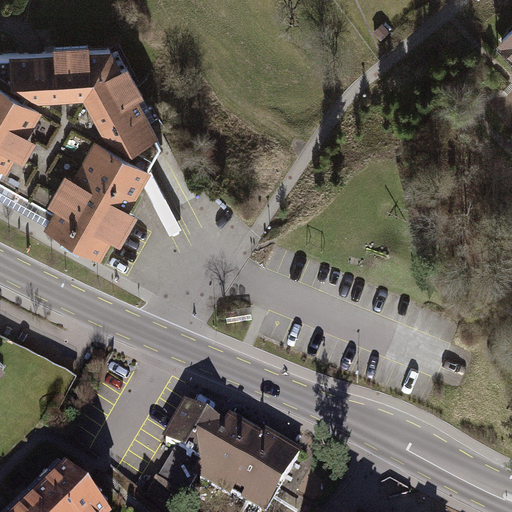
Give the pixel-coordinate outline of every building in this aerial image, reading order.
[(511,26),(499,41),(511,53),(511,26)] [(13,53),(1,54),(0,56),(0,161),(7,166),(0,178),(0,180),(56,211),(48,225),(47,227),(105,259),(117,239),(125,243),(144,210),(136,206),(158,168),(154,165),(166,145),(161,136),(163,134),(142,95),(148,92),(132,61),(125,65),(115,45),(95,46),(94,38),(58,40),(59,48),(13,51),(13,53)] [(0,178),(7,166),(0,161),(0,198),(48,225),(56,211),(0,180),(0,178)] [(0,373),(8,365),(0,357),(0,373)] [(240,504),(252,511),(268,511),(303,453),(265,431),(262,437),(229,418),(223,428),(184,404),(161,443),(176,451),(150,496),(177,511),(195,479),(231,500),(233,495),(243,500),(240,504)] [(24,511),(113,511),(73,468),(24,511)]
